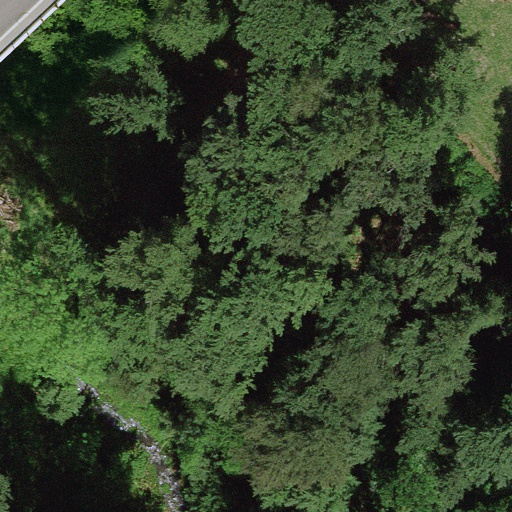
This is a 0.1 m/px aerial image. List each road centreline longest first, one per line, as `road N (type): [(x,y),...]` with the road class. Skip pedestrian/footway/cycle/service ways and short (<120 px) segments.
road 1 (track): [(329,511),(110,240),(21,19),(34,0)]
road 2 (track): [(112,0),(190,135),(339,249),(511,356)]
